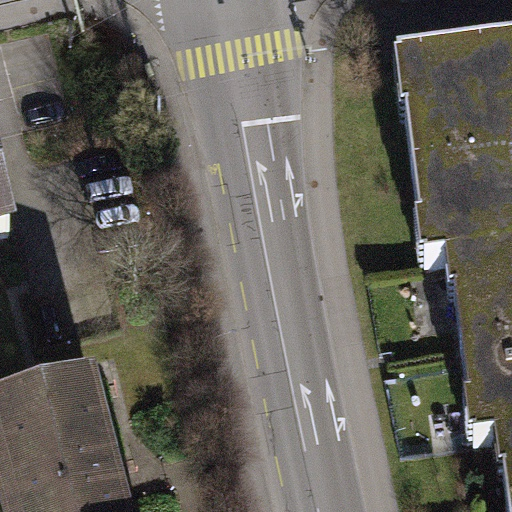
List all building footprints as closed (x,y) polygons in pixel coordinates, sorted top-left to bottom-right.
[(422,276),(447,273),(511,263),(511,64),(396,80),(402,130),(409,130),(423,236),(417,236),(422,276)] [(0,263),(13,260),(0,209),(0,263)] [(511,263),(447,273),(452,308),(458,307),(473,414),(467,415),(472,453),(498,450),(511,448),(511,263)] [(119,511),(87,388),(0,410),(0,511),(119,511)] [(511,511),(511,448),(498,450),(503,486),(508,485),(511,511)]
